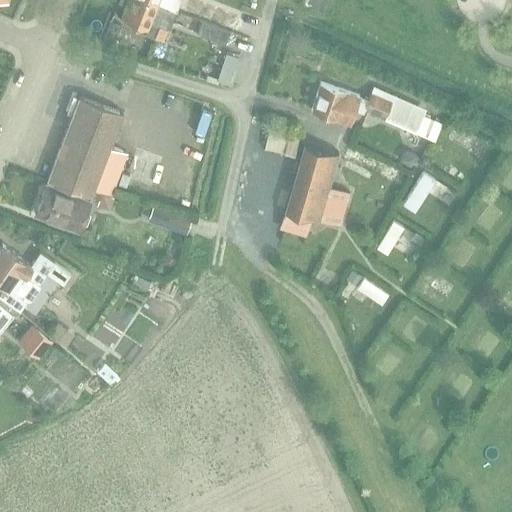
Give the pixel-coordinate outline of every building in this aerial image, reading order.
[(153,0),(127,0),(120,18),(146,28),(144,32),(154,36),(162,39),(166,28),(174,9),(157,2),(153,0)] [(153,0),(157,2),(174,9),(177,0),(153,0)] [(186,30),(223,45),(228,32),(200,21),(205,8),(196,5),(186,30)] [(150,57),(185,70),(188,62),(153,49),(150,57)] [(221,69),(219,74),(218,78),(230,83),(231,78),(233,74),(221,69)] [(321,82),(312,110),(351,123),(356,110),(364,113),(365,109),(434,138),(441,122),(405,107),(408,101),(395,96),(374,87),(369,99),(361,96),(321,82)] [(102,191),(112,195),(127,153),(110,146),(122,111),(79,96),(67,126),(47,180),(98,199),(102,191)] [(448,119),(486,138),(493,126),(454,107),(448,119)] [(485,144),(450,124),(444,135),(479,154),(485,144)] [(263,148),(293,155),(297,135),(268,127),(263,148)] [(311,217),(339,226),(349,192),(329,185),(338,153),(302,141),(278,228),(305,236),(311,217)] [(409,166),(416,154),(405,148),(398,160),(409,166)] [(421,170),(405,196),(415,202),(432,176),(421,170)] [(34,214),(79,230),(89,201),(44,185),(34,214)] [(422,238),(392,219),(378,241),(385,245),(390,237),(397,242),(400,238),(416,248),(422,238)] [(0,296),(18,311),(26,301),(25,300),(30,299),(39,286),(38,284),(44,277),(42,275),(53,261),(39,251),(28,264),(1,243),(0,244),(0,296)] [(413,290),(442,309),(448,299),(430,286),(436,276),(426,269),(413,290)] [(387,293),(363,276),(356,286),(380,303),(387,293)] [(0,328),(13,313),(16,315),(19,311),(18,311),(0,296),(0,328)] [(493,339),(500,323),(481,314),(473,331),(493,339)] [(17,341),(37,358),(51,340),(32,324),(17,341)] [(114,347),(103,351),(110,368),(121,363),(114,347)] [(452,357),(448,375),(468,380),(473,362),(452,357)]
